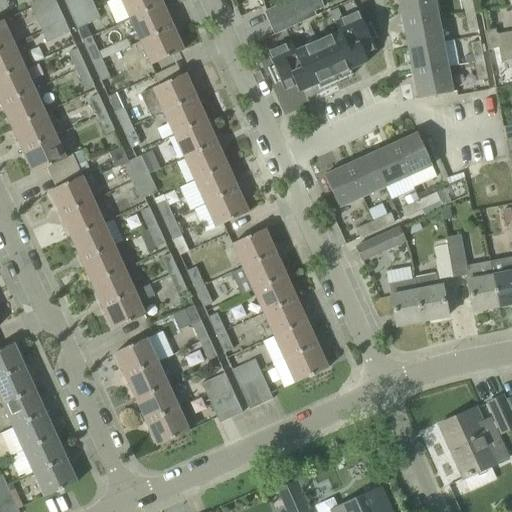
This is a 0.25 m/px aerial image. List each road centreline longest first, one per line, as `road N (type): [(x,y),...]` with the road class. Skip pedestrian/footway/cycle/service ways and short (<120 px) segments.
road 1 (residential): [(131,498),(0,207)]
road 2 (residential): [(131,498),(385,381)]
road 3 (residential): [(385,381),(288,164)]
road 4 (residential): [(288,164),(397,109),(413,111),(441,136),(498,125)]
road 5 (residential): [(288,164),(215,0)]
road 6 (residential): [(439,511),(385,381)]
road 7 (residential): [(385,381),(511,354)]
